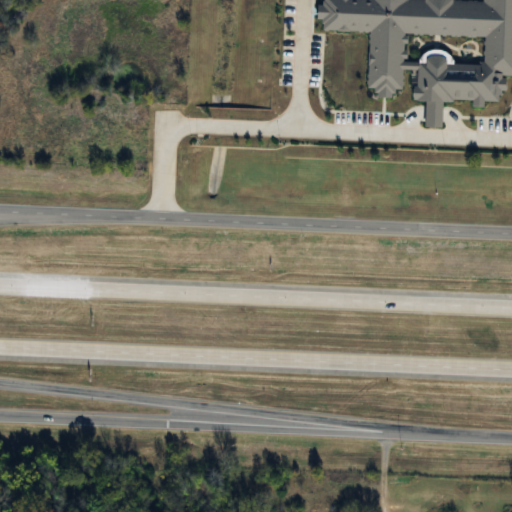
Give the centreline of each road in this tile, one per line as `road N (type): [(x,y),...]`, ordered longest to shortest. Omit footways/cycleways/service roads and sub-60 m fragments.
road 1 (secondary): [(0,415),(511,439)]
road 2 (motorway): [(511,306),(0,283)]
road 3 (motorway): [(0,347),(511,369)]
road 4 (secondary): [(511,232),(0,211)]
road 5 (motorway): [(0,382),(457,437)]
